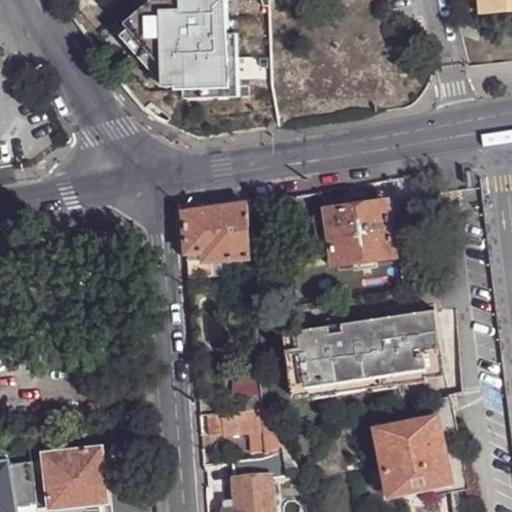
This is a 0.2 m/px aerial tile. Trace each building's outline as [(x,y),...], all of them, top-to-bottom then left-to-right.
[(147,0),(122,21),(127,28),(117,35),(160,80),(159,85),(173,85),(173,90),(182,91),(185,97),(237,97),(237,34),(229,35),(227,0),(147,0)] [(511,0),(474,0),(475,5),(476,23),(511,19),(511,0)] [(356,259),(377,255),(396,253),(388,200),(329,210),(329,211),(314,213),(318,239),(325,237),(329,263),(337,262),(356,259)] [(186,212),(188,261),(213,259),(252,255),(249,202),(186,212)] [(83,227),(24,236),(29,264),(88,255),(83,227)] [(378,264),(377,255),(356,259),(357,267),(378,264)] [(188,261),(189,277),(213,276),(215,274),(213,259),(188,261)] [(0,314),(11,313),(6,278),(0,279),(0,314)] [(308,398),(397,386),(395,374),(422,371),(424,379),(443,376),(435,311),(284,332),(292,396),(308,394),(308,398)] [(395,374),(397,386),(424,382),(424,379),(422,371),(395,374)] [(259,392),(259,375),(229,379),(230,396),(259,392)] [(230,396),(232,412),(260,408),(259,392),(230,396)] [(454,398),(437,402),(434,414),(435,420),(457,416),(454,398)] [(232,412),(207,415),(210,439),(249,436),(251,455),(275,454),(285,446),(271,409),(260,408),(232,412)] [(442,440),(450,483),(468,480),(457,416),(435,420),(438,440),(442,440)] [(435,485),(449,483),(450,483),(442,440),(438,440),(435,420),(404,426),(380,430),(390,488),(415,485),(416,489),(429,486),(435,485)] [(56,507),(99,502),(107,501),(101,445),(42,451),(48,507),(56,507)] [(299,475),(295,465),(286,449),(277,453),(280,477),(299,475)] [(263,459),(232,463),(235,500),(226,501),(227,510),(224,510),(223,511),(274,511),(270,456),(263,459)] [(0,511),(15,511),(14,507),(36,503),(32,464),(8,466),(7,459),(0,460),(0,511)] [(453,511),(473,511),(468,480),(450,483),(449,483),(450,488),(451,494),(453,511)] [(100,511),(99,502),(56,507),(56,511),(100,511)]
